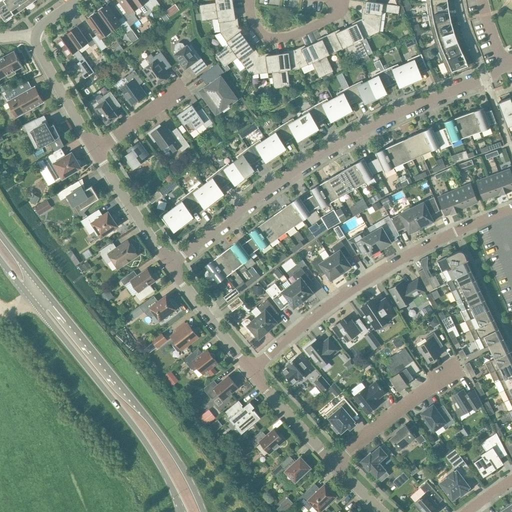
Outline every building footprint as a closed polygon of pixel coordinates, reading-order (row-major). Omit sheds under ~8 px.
[(0,0),(0,13),(1,15),(0,15),(0,16),(5,23),(12,18),(11,17),(14,14),(4,0),(0,0)] [(17,0),(4,0),(14,14),(23,8),(17,0)] [(122,15),(123,17),(130,26),(139,20),(135,15),(136,13),(134,11),(139,8),(133,0),(118,0),(127,11),(122,15)] [(151,12),(151,11),(160,5),(156,0),(133,0),(139,8),(145,16),(150,14),(151,12)] [(199,5),(200,13),(234,8),(232,0),(215,0),(216,3),(199,5)] [(446,0),(426,2),(428,15),(448,11),(449,11),(447,0),(446,0)] [(362,19),(379,32),(382,12),(399,14),(399,13),(405,14),(402,6),(400,6),(376,3),(366,1),(366,2),(365,12),(363,12),(362,19)] [(175,4),(166,10),(169,15),(178,10),(175,4)] [(123,17),(118,20),(108,5),(104,8),(102,7),(98,10),(98,12),(97,13),(111,32),(112,31),(114,32),(118,29),(117,27),(120,25),(126,33),(132,29),(130,26),(123,17)] [(218,19),(220,33),(239,25),(238,18),(236,19),(234,8),(200,13),(202,21),(218,19)] [(448,11),(428,15),(431,27),(450,22),(451,22),(449,11),(448,11)] [(97,13),(96,13),(95,12),(91,16),(91,17),(87,20),(98,35),(93,38),(96,43),(101,51),(107,47),(101,38),(104,36),(106,37),(111,34),(110,32),(111,32),(97,13)] [(361,59),(362,62),(369,59),(361,40),(379,32),(362,19),(355,22),(356,24),(346,28),(361,59)] [(450,22),(431,27),(434,39),(454,32),(451,22),(450,22)] [(241,33),(243,31),(239,25),(220,33),(229,45),(215,54),(220,61),(247,41),(241,33)] [(67,34),(78,50),(88,43),(91,47),(96,43),(93,38),(89,33),(84,37),(77,27),(67,34)] [(346,47),(353,62),(361,59),(346,28),(337,33),(336,31),(328,34),(336,52),(346,47)] [(458,43),(454,32),(434,39),(438,50),(458,43)] [(67,34),(57,41),(68,57),(73,53),(79,62),(78,63),(79,65),(79,64),(85,72),(81,75),(84,80),(94,73),(78,50),(67,34)] [(312,44),(328,79),(334,76),(332,72),(333,72),(326,56),(336,52),(328,34),(321,38),(322,40),(312,44)] [(254,50),(251,47),(247,41),(220,61),(224,67),(238,58),(250,75),(259,55),(255,49),(254,50)] [(458,43),(438,50),(443,62),(463,53),(460,48),(458,42),(458,43)] [(189,66),(196,75),(207,66),(191,45),(188,47),(187,45),(185,47),(183,43),(178,43),(175,45),(174,50),(177,53),(175,55),(185,69),(189,66)] [(322,77),(324,81),(328,79),(312,44),(302,49),(301,47),(295,50),(300,69),(312,63),(319,78),(322,77)] [(277,54),(282,88),(290,87),(287,70),(300,69),(295,50),(288,51),(288,53),(277,54)] [(0,59),(0,79),(6,76),(8,79),(16,74),(15,71),(23,67),(14,51),(0,59)] [(144,69),(155,85),(158,84),(160,85),(165,81),(165,79),(167,77),(164,72),(171,66),(161,52),(153,57),(151,54),(145,58),(150,65),(144,69)] [(463,53),(443,62),(448,73),(468,66),(463,53)] [(272,72),(274,89),(282,88),(277,54),(267,56),(266,54),(259,55),(250,75),(272,72)] [(404,65),(412,84),(419,81),(418,78),(421,77),(418,70),(426,67),(421,55),(408,60),(409,63),(404,65)] [(203,96),(212,108),(216,105),(220,111),(237,99),(220,75),(224,72),(218,64),(200,76),(206,85),(211,81),(212,83),(204,88),(208,93),(203,96)] [(403,84),(404,87),(412,84),(404,65),(399,68),(397,65),(385,70),(390,82),(397,79),(400,86),(403,84)] [(368,82),(377,100),(384,96),(383,94),(386,92),(383,86),(390,82),(385,70),(372,76),(373,79),(368,82)] [(124,77),(115,83),(119,90),(121,89),(131,103),(135,104),(138,101),(140,101),(144,99),(145,96),(146,96),(138,86),(143,82),(135,71),(125,78),(124,77)] [(368,101),(370,103),(377,100),(368,82),(363,84),(362,82),(349,88),(355,99),(362,96),(365,102),(368,101)] [(10,116),(14,117),(16,116),(17,117),(43,102),(34,87),(29,90),(25,83),(1,92),(7,103),(9,102),(11,107),(10,108),(8,112),(10,116)] [(333,99),(343,117),(350,113),(349,111),(352,109),(348,103),(355,99),(349,88),(337,94),(338,97),(333,99)] [(114,112),(121,106),(110,91),(103,97),(101,95),(99,95),(97,96),(96,97),(96,100),(97,101),(99,105),(95,108),(101,116),(101,118),(102,120),(103,121),(105,122),(107,124),(109,122),(110,122),(111,122),(112,122),(113,121),(114,120),(115,120),(115,118),(117,116),(114,112)] [(511,104),(511,102),(511,101),(511,98),(510,98),(501,102),(498,102),(507,127),(511,125),(511,104)] [(334,119),(336,121),(343,117),(333,99),(328,102),(327,100),(315,106),(321,117),(328,114),(332,120),(334,119)] [(177,115),(190,133),(203,124),(206,128),(213,123),(202,108),(197,112),(192,105),(177,115)] [(299,119),(310,136),(317,132),(315,129),(318,128),(314,121),(321,117),(315,106),(303,113),(304,116),(299,119)] [(473,112),(481,132),(490,128),(490,126),(496,123),(491,110),(485,112),(483,108),(473,112)] [(481,132),(473,112),(464,115),(471,135),(481,132)] [(471,135),(464,115),(454,119),(461,139),(471,135)] [(301,138),(303,140),(310,136),(299,119),(294,122),(293,119),(281,126),(288,137),(295,133),(298,139),(301,138)] [(440,130),(447,147),(453,144),(452,142),(461,139),(454,119),(444,122),(446,128),(440,130)] [(34,140),(38,147),(60,136),(54,124),(48,128),(45,123),(38,127),(34,120),(24,125),(32,141),(34,140)] [(168,145),(173,152),(179,148),(182,152),(190,146),(177,128),(171,132),(169,129),(168,129),(164,124),(156,130),(155,128),(148,133),(154,142),(156,141),(163,149),(168,145)] [(266,140),(277,157),(284,152),(283,150),(285,148),(281,142),(288,137),(281,126),(269,134),(271,137),(266,140)] [(422,132),(431,151),(440,147),(441,149),(447,147),(440,130),(434,133),(432,127),(422,132)] [(431,151),(422,132),(413,136),(422,155),(431,151)] [(422,155),(413,136),(404,140),(412,159),(422,155)] [(269,159),(271,161),(277,157),(266,140),(261,143),(260,141),(248,149),(256,159),(262,154),(266,161),(269,159)] [(412,159),(404,140),(394,144),(403,163),(412,159)] [(125,156),(133,169),(140,164),(141,165),(146,161),(144,157),(148,154),(140,142),(133,147),(132,146),(127,150),(129,153),(125,156)] [(403,163),(394,144),(385,148),(394,168),(403,163)] [(372,161),(378,172),(383,170),(384,172),(394,168),(385,148),(375,153),(378,158),(372,161)] [(234,163),(246,179),(253,174),(251,172),(254,170),(249,164),(256,159),(248,149),(237,157),(239,159),(234,163)] [(48,168),(56,181),(62,178),(63,179),(81,168),(80,167),(80,166),(81,165),(81,164),(81,162),(80,161),(80,160),(79,160),(78,160),(76,160),(72,153),(62,159),(57,151),(38,162),(43,171),(48,168)] [(355,164),(365,182),(374,177),(373,175),(378,172),(372,161),(367,164),(364,159),(355,164)] [(238,181),(240,184),(246,179),(234,163),(230,166),(228,164),(217,172),(225,182),(231,178),(236,183),(238,181)] [(365,182),(355,164),(346,169),(356,188),(365,182)] [(356,188),(346,169),(337,174),(348,193),(356,188)] [(499,173),(505,192),(511,190),(511,189),(511,175),(510,169),(499,173)] [(204,186),(216,202),(222,197),(221,195),(223,193),(219,187),(225,182),(217,172),(206,180),(208,183),(204,186)] [(488,177),(495,196),(499,194),(499,195),(505,192),(499,173),(488,177)] [(348,193),(337,174),(328,179),(339,198),(348,193)] [(484,200),(495,196),(488,177),(477,181),(484,200)] [(339,198),(328,179),(319,184),(330,203),(339,198)] [(308,198),(315,209),(316,211),(330,203),(319,184),(310,190),(313,195),(308,198)] [(470,184),(459,188),(467,206),(478,202),(470,184)] [(74,206),(81,216),(83,213),(94,202),(99,199),(92,186),(84,191),(81,187),(75,191),(72,185),(57,194),(61,200),(68,196),(74,206)] [(208,205),(209,207),(216,202),(204,186),(199,190),(197,187),(187,195),(194,206),(201,201),(205,207),(208,205)] [(449,193),(457,211),(463,209),(463,208),(467,206),(459,188),(449,193)] [(152,204),(163,196),(159,190),(148,199),(152,204)] [(438,197),(446,215),(450,213),(451,214),(457,211),(449,193),(438,197)] [(173,209),(185,225),(192,220),(190,218),(193,216),(188,210),(194,206),(187,195),(176,204),(178,206),(173,209)] [(290,203),(303,220),(311,214),(310,212),(315,209),(308,198),(303,202),(299,197),(290,203)] [(384,206),(390,203),(388,197),(381,201),(384,206)] [(412,208),(421,228),(423,227),(425,227),(431,225),(431,223),(433,222),(430,214),(433,212),(434,214),(440,211),(434,197),(412,208)] [(303,220),(290,203),(282,209),(295,226),(303,220)] [(34,208),(33,209),(37,217),(39,216),(41,215),(39,205),(34,208)] [(349,209),(354,217),(360,213),(357,209),(355,205),(349,209)] [(335,212),(341,221),(346,218),(341,208),(335,212)] [(406,226),(409,233),(412,232),(414,233),(419,230),(420,228),(421,228),(412,208),(390,218),(395,228),(397,232),(403,229),(402,228),(406,226)] [(177,228),(179,230),(185,225),(173,209),(169,213),(167,211),(160,216),(168,226),(170,224),(174,230),(177,228)] [(295,226),(282,209),(274,215),(286,232),(295,226)] [(99,234),(101,237),(106,234),(107,236),(114,232),(113,230),(118,226),(116,223),(111,215),(110,215),(108,212),(101,216),(98,210),(96,212),(96,211),(81,221),(90,234),(94,231),(97,236),(99,234)] [(286,232),(274,215),(266,221),(278,238),(286,232)] [(395,228),(390,218),(389,216),(368,228),(371,233),(381,249),(391,243),(386,233),(395,228)] [(278,238),(266,221),(257,227),(270,244),(278,238)] [(337,226),(333,229),(340,237),(344,234),(337,226)] [(247,241),(254,252),(259,248),(261,250),(270,244),(257,227),(249,233),(252,238),(247,241)] [(370,256),(381,249),(371,233),(365,236),(362,231),(347,240),(352,247),(357,255),(366,249),(370,256)] [(132,243),(130,245),(128,241),(117,248),(113,242),(99,252),(107,264),(112,260),(118,268),(137,256),(135,253),(137,251),(132,243)] [(238,241),(230,247),(234,252),(243,264),(244,263),(248,268),(255,262),(251,258),(249,256),(254,252),(247,241),(242,245),(238,241)] [(330,257),(341,274),(352,267),(345,257),(350,254),(341,241),(332,248),(336,252),(330,257)] [(243,264),(230,247),(222,253),(235,270),(243,264)] [(462,251),(461,251),(460,251),(458,251),(457,252),(437,262),(442,272),(468,260),(468,259),(467,260),(465,254),(464,253),(463,252),(462,251)] [(235,270),(222,253),(213,260),(226,276),(235,270)] [(324,271),(331,281),(341,274),(330,257),(323,261),(320,256),(311,262),(320,274),(324,271)] [(418,272),(423,281),(428,279),(424,270),(427,268),(428,256),(421,259),(420,264),(423,269),(418,272)] [(215,279),(218,283),(226,276),(213,260),(205,266),(208,270),(206,271),(206,272),(205,273),(205,274),(205,275),(205,276),(205,277),(206,279),(207,280),(208,280),(209,281),(210,281),(212,281),(213,281),(214,280),(215,279)] [(447,282),(452,279),(468,272),(463,262),(469,260),(468,260),(442,272),(447,282)] [(135,294),(140,300),(153,291),(149,285),(156,280),(152,275),(151,275),(147,269),(131,281),(138,292),(135,294)] [(291,285),(304,301),(314,293),(306,284),(311,280),(302,269),(293,275),(297,280),(291,285)] [(472,282),(468,272),(452,279),(457,289),(472,282)] [(256,281),(253,277),(245,283),(247,287),(256,281)] [(402,282),(389,289),(400,308),(413,301),(412,299),(424,291),(418,279),(405,287),(402,282)] [(426,287),(431,284),(428,279),(423,281),(426,287)] [(275,283),(266,290),(281,310),(286,306),(283,302),(286,299),(289,303),(294,309),(304,301),(298,294),(291,285),(287,280),(281,285),(281,284),(278,287),(275,283)] [(456,301),(461,299),(477,291),(472,282),(457,289),(451,292),(456,301)] [(247,287),(245,283),(237,289),(239,293),(247,287)] [(223,297),(227,302),(239,293),(237,289),(236,290),(235,288),(223,297)] [(482,301),(477,291),(461,299),(466,309),(482,301)] [(154,296),(139,307),(144,313),(145,312),(146,314),(147,315),(149,316),(152,316),(154,316),(155,315),(160,321),(163,318),(164,320),(167,319),(169,318),(170,316),(169,314),(176,309),(166,296),(158,302),(154,296)] [(232,312),(244,303),(239,297),(228,306),(232,312)] [(362,307),(376,329),(389,320),(389,319),(396,314),(385,299),(378,303),(375,299),(362,307)] [(274,318),(279,314),(266,300),(259,306),(259,310),(261,312),(256,317),(268,331),(278,323),(274,318)] [(482,301),(466,309),(460,311),(465,321),(486,311),(482,301)] [(465,321),(470,331),(491,321),(486,311),(465,321)] [(130,313),(123,318),(127,323),(134,318),(130,313)] [(259,339),(268,331),(256,317),(251,321),(249,319),(246,319),(241,323),(248,332),(251,330),(259,339)] [(343,335),(348,341),(360,332),(361,334),(367,330),(359,318),(354,323),(352,320),(347,323),(344,319),(337,325),(336,324),(331,327),(333,329),(340,338),(343,335)] [(470,331),(474,340),(496,330),(491,321),(470,331)] [(172,337),(181,349),(197,337),(191,329),(188,331),(183,324),(177,329),(178,331),(172,337)] [(474,340),(479,350),(484,348),(489,346),(500,340),(496,330),(474,340)] [(429,362),(430,364),(435,360),(434,359),(441,355),(437,349),(443,346),(434,332),(426,337),(428,341),(418,347),(428,363),(429,362)] [(162,333),(152,342),(157,348),(168,340),(162,333)] [(311,355),(321,368),(333,358),(332,356),(339,350),(329,338),(322,344),(318,339),(312,344),(311,342),(303,349),(309,357),(311,355)] [(506,344),(505,344),(504,344),(502,345),(491,351),(491,352),(492,351),(495,358),(490,360),(490,361),(511,351),(511,350),(511,351),(509,347),(508,346),(507,345),(506,345),(506,344)] [(198,368),(203,374),(218,363),(214,359),(215,359),(216,356),(213,353),(211,353),(210,354),(207,350),(202,353),(198,348),(184,360),(191,369),(195,370),(198,368)] [(395,364),(390,368),(395,376),(390,379),(397,389),(402,386),(403,388),(407,385),(406,383),(413,378),(412,375),(420,370),(413,360),(405,348),(390,358),(395,364)] [(485,363),(490,373),(511,363),(507,353),(511,351),(490,361),(485,363)] [(282,373),(292,384),(297,379),(299,382),(311,372),(297,356),(286,366),(288,368),(282,373)] [(348,371),(355,365),(350,359),(343,365),(348,371)] [(490,373),(494,383),(500,380),(511,374),(511,364),(511,363),(490,373)] [(166,375),(164,376),(167,380),(174,375),(170,371),(166,375)] [(505,390),(511,386),(511,374),(500,380),(505,390)] [(219,395),(223,400),(238,388),(228,376),(218,385),(214,380),(203,389),(211,399),(214,399),(219,395)] [(323,392),(329,386),(321,376),(314,382),(323,392)] [(353,396),(367,414),(380,404),(376,400),(385,393),(376,382),(368,389),(366,386),(353,396)] [(452,396),(457,413),(475,407),(474,407),(482,405),(474,389),(466,394),(463,389),(452,396)] [(332,427),(337,434),(340,431),(341,433),(348,427),(350,429),(355,424),(353,422),(354,421),(349,415),(354,411),(344,398),(335,406),(338,410),(329,418),(334,425),(332,427)] [(250,402),(244,407),(239,401),(224,413),(228,417),(231,415),(232,417),(229,419),(241,434),(261,418),(253,409),(254,407),(250,402)] [(431,427),(434,431),(445,423),(448,427),(455,423),(443,405),(437,410),(433,405),(421,413),(427,421),(425,423),(429,428),(431,427)] [(200,417),(199,418),(205,425),(206,425),(213,419),(207,412),(200,417)] [(390,439),(399,450),(415,438),(420,444),(426,440),(415,425),(409,429),(405,425),(396,432),(397,433),(390,439)] [(279,444),(284,441),(274,429),(266,436),(261,431),(251,440),(256,446),(260,442),(270,453),(274,449),(276,450),(280,447),(279,444)] [(474,462),(483,477),(493,471),(491,469),(494,467),(495,469),(503,464),(500,458),(507,454),(496,433),(481,443),(486,451),(481,455),(482,457),(474,462)] [(378,477),(382,481),(389,475),(385,471),(386,470),(379,462),(387,455),(386,454),(390,451),(384,444),(380,447),(380,446),(371,453),(370,452),(369,454),(363,459),(361,461),(362,462),(368,468),(368,469),(369,470),(370,469),(377,478),(378,477)] [(440,483),(453,500),(460,494),(461,495),(468,490),(467,489),(470,487),(464,479),(473,473),(453,446),(444,454),(456,470),(454,471),(453,470),(446,475),(447,477),(440,483)] [(294,479),(295,480),(296,479),(297,480),(302,475),(301,475),(309,468),(307,466),(307,465),(303,460),(302,461),(300,458),(296,463),(290,456),(281,464),(272,472),(276,477),(285,468),(287,471),(288,473),(287,473),(294,480),(294,479)] [(397,487),(409,479),(403,472),(392,480),(397,487)] [(420,511),(422,510),(423,511),(435,511),(439,508),(437,505),(443,499),(427,482),(420,487),(425,493),(414,502),(417,505),(415,506),(419,511),(420,511)] [(313,505),(320,511),(336,496),(325,484),(317,492),(312,486),(298,500),(308,510),(313,505)]
